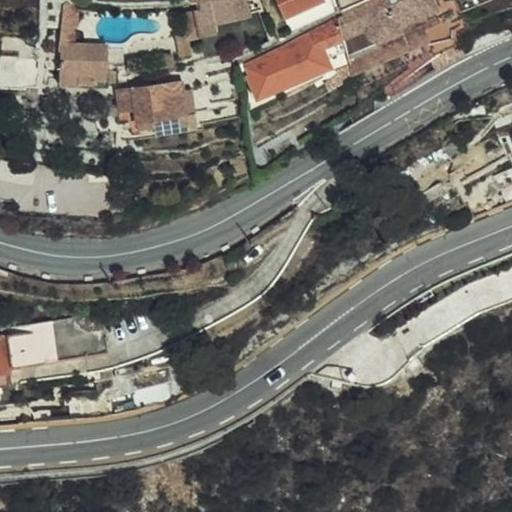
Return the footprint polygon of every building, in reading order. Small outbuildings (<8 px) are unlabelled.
[(51,0),(50,24),(48,63),(74,64),(95,65),(97,32),(54,30),(55,21),(69,9),(69,0),(51,0)] [(204,16),(201,7),(201,5),(184,9),(181,0),(168,0),(175,23),(194,19),(204,16)] [(323,0),(325,5),(330,25),(332,36),(335,50),(338,60),(410,26),(400,5),(384,12),(382,18),(367,25),(363,27),(356,26),(351,11),(345,0),(323,0)] [(345,0),(351,11),(356,26),(363,27),(367,25),(382,18),(384,12),(400,5),(410,0),(345,0)] [(225,1),(201,7),(204,16),(207,24),(231,17),(225,1)] [(330,25),(325,5),(320,7),(310,14),(295,22),(267,33),(269,41),(248,50),(234,56),(232,57),(245,87),(250,84),(301,60),(315,54),(312,45),(306,33),(330,25)] [(435,25),(432,12),(411,17),(408,18),(410,26),(411,31),(435,25)] [(306,33),(312,45),(332,36),(330,25),(306,33)] [(447,29),(437,34),(435,34),(423,41),(430,56),(437,51),(448,44),(454,40),(447,29)] [(231,50),(234,56),(248,50),(269,41),(267,33),(231,50)] [(27,46),(0,44),(0,67),(25,72),(26,62),(27,46)] [(315,81),(339,65),(338,60),(335,50),(322,57),(324,62),(310,71),(315,81)] [(74,64),(48,63),(48,72),(60,73),(94,75),(95,65),(74,64)] [(0,67),(0,76),(11,77),(11,74),(25,76),(25,72),(0,67)] [(105,77),(104,86),(107,97),(121,94),(125,114),(143,111),(143,106),(174,100),(172,96),(170,75),(170,67),(124,75),(105,77)] [(143,106),(143,111),(145,120),(173,116),(182,115),(180,74),(170,75),(172,96),(174,100),(143,106)] [(338,103),(342,110),(361,98),(359,84),(346,92),(335,98),(338,103)] [(63,302),(21,309),(23,319),(0,321),(0,346),(1,355),(29,350),(37,349),(61,344),(84,341),(97,338),(91,300),(90,299),(63,302)]
